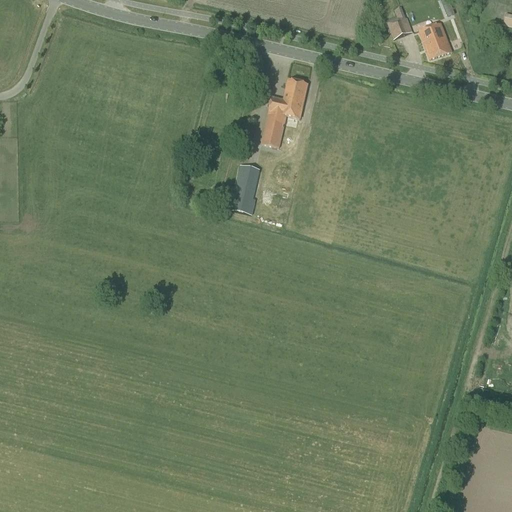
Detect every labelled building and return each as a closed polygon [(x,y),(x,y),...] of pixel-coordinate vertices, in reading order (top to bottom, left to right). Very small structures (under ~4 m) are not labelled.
[(455,17),(448,0),(443,0),(440,1),(447,20),(455,17)] [(502,27),(511,28),(511,16),(503,16),(502,27)] [(405,21),(404,17),(394,21),(396,24),(387,27),(393,41),(412,34),(406,20),(405,21)] [(429,62),(451,54),(440,25),(419,33),(429,62)] [(267,115),(260,146),(279,150),(286,118),(300,121),(307,86),(296,84),(295,82),(290,81),(288,82),(287,82),(283,102),(271,100),(268,115),(267,115)] [(256,203),(253,203),(260,173),(240,169),(230,214),(252,218),(256,203)]
